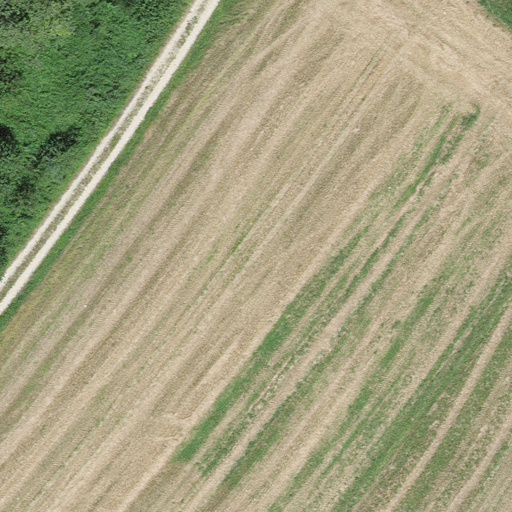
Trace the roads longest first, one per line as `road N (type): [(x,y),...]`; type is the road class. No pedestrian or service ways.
road 1 (track): [(214,0),(123,142),(0,304)]
road 2 (track): [(429,511),(511,400)]
